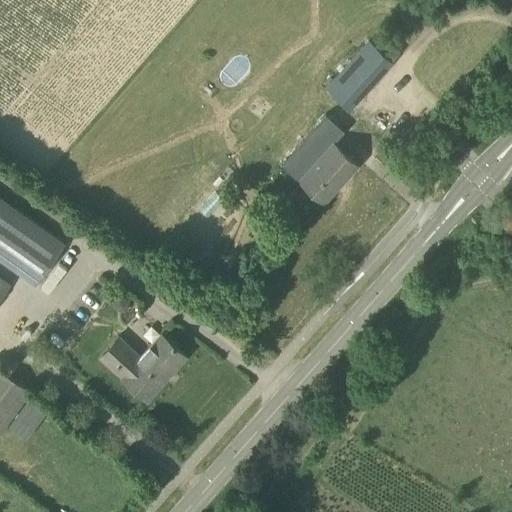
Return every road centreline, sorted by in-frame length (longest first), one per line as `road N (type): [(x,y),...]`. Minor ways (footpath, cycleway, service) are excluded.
road 1 (tertiary): [(190,511),(448,215)]
road 2 (track): [(356,423),(448,291),(511,280)]
